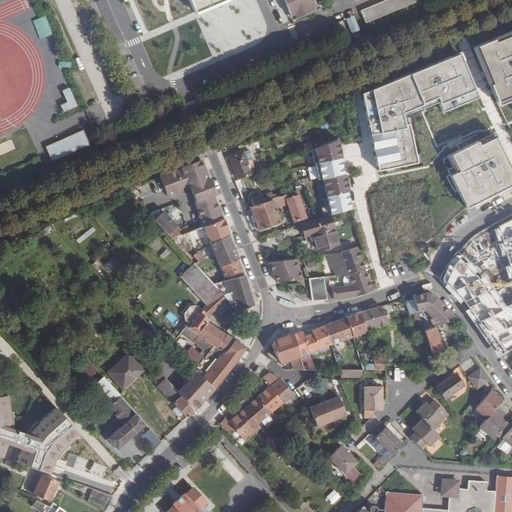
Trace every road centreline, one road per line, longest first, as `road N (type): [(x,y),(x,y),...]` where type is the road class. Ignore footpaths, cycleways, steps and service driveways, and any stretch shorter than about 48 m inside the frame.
road 1 (residential): [(276,39),(182,81),(274,317)]
road 2 (residential): [(274,317),(235,382),(119,511)]
road 3 (residential): [(366,427),(481,341)]
